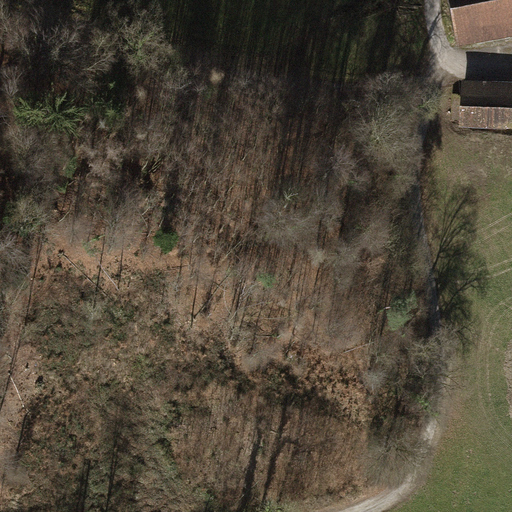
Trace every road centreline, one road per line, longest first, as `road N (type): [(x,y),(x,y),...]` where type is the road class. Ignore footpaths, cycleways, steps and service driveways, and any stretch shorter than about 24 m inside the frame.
road 1 (track): [(453,58),(416,152),(436,339),(431,420),(403,479),(360,511)]
road 2 (track): [(0,33),(359,88),(444,77)]
